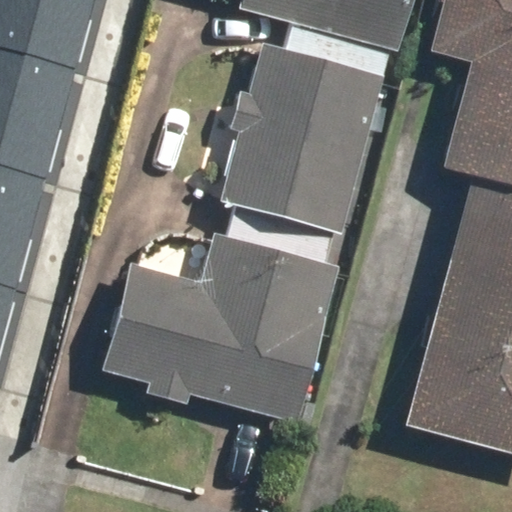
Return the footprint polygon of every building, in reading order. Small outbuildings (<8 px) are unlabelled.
[(0,0),(0,328),(88,0),(0,0)] [(386,0),(296,0),(379,25),(386,0)] [(511,0),(464,0),(424,165),(470,176),(411,422),(511,446),(511,0)] [(376,75),(250,52),(227,194),(325,219),(376,75)] [(318,275),(215,227),(148,273),(110,368),(300,415),(318,275)]
